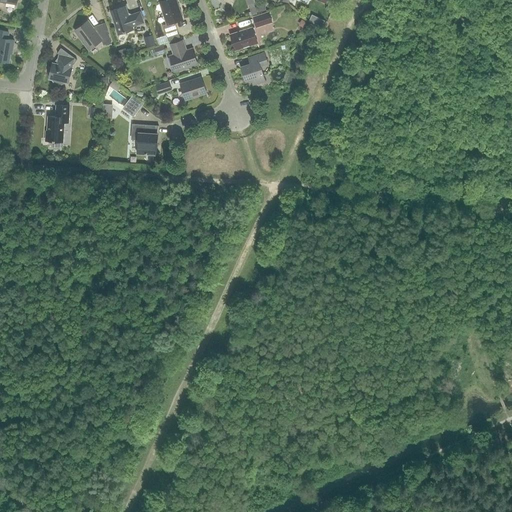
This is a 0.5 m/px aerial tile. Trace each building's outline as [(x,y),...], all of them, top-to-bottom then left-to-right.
[(176,0),(166,0),(160,2),(167,24),(163,26),(165,33),(177,30),(175,22),(182,20),(176,0)] [(125,6),(110,11),(118,35),(133,30),(132,27),(144,23),(140,12),(131,15),(128,14),(125,6)] [(269,12),(253,17),(256,28),(273,23),(269,12)] [(322,27),(324,21),(312,15),(309,21),(322,27)] [(306,23),(301,20),(298,25),(303,28),(306,23)] [(88,21),(75,31),(89,50),(101,41),(102,42),(104,46),(111,44),(107,30),(99,33),(97,34),(88,21)] [(253,27),(230,34),(235,51),(258,44),(253,27)] [(0,61),(8,63),(10,49),(12,50),(13,40),(7,39),(8,32),(0,30),(0,61)] [(152,35),(144,38),(147,48),(156,45),(152,35)] [(174,55),(170,56),(175,72),(197,65),(192,49),(185,51),(184,48),(185,47),(183,41),(170,45),(174,55)] [(164,46),(154,48),(156,55),(165,52),(164,46)] [(67,60),(57,53),(57,54),(59,55),(57,64),(52,63),(49,79),(55,80),(54,84),(55,84),(60,86),(61,85),(62,82),(68,83),(73,65),(77,60),(70,55),(67,60)] [(248,58),(250,64),(240,67),(245,82),(251,80),(252,85),(264,81),(260,67),(268,65),(265,53),(248,58)] [(296,76),(290,74),(287,82),(287,83),(294,81),(296,76)] [(180,85),(185,100),(206,93),(201,78),(180,85)] [(109,86),(117,92),(121,87),(113,81),(109,86)] [(158,95),(172,91),(169,81),(155,86),(158,95)] [(138,83),(129,86),(131,93),(141,89),(138,83)] [(128,102),(123,108),(133,116),(138,109),(128,102)] [(48,116),(47,131),(46,131),(45,141),(63,142),(64,122),(69,123),(69,106),(56,105),(56,117),(48,116)] [(104,105),(103,119),(111,119),(112,106),(104,105)] [(90,107),(89,117),(98,118),(99,108),(90,107)] [(132,124),(131,139),(138,140),(137,154),(157,155),(158,126),(132,124)]
